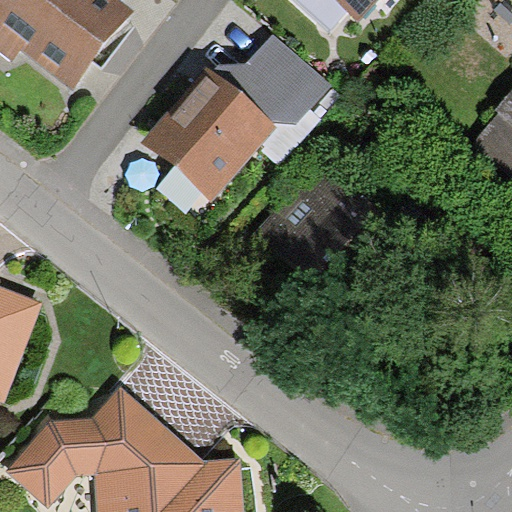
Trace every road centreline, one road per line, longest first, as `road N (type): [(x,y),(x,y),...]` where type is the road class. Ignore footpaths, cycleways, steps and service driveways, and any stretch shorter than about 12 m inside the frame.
road 1 (residential): [(33,214),(411,511)]
road 2 (residential): [(33,214),(198,0)]
